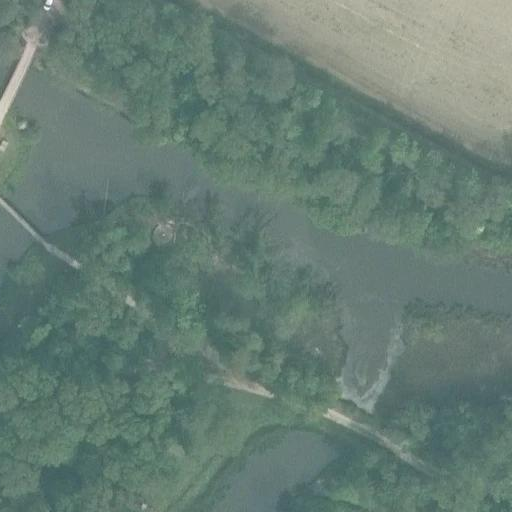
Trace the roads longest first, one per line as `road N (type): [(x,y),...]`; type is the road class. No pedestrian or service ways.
road 1 (track): [(511,493),(450,479),(341,420),(237,384),(173,332)]
road 2 (track): [(0,470),(88,385),(114,371),(152,368),(237,384)]
